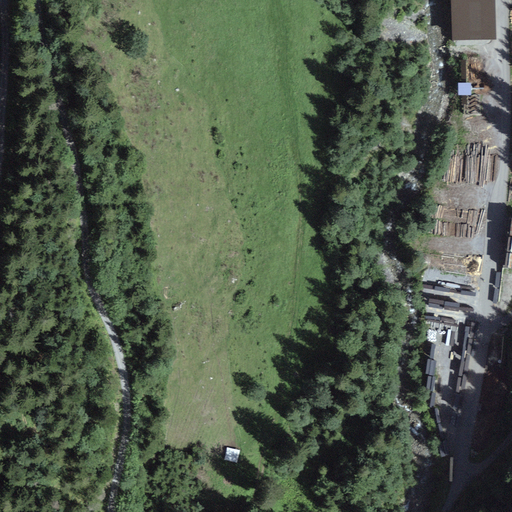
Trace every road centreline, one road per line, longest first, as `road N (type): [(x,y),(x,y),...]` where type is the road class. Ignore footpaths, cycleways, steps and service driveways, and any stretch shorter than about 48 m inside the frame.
road 1 (unclassified): [(35,0),(75,170),(86,274),(122,373),(111,511)]
road 2 (unclassified): [(445,511),(483,325),(503,129),(501,0)]
road 3 (track): [(3,0),(0,132)]
